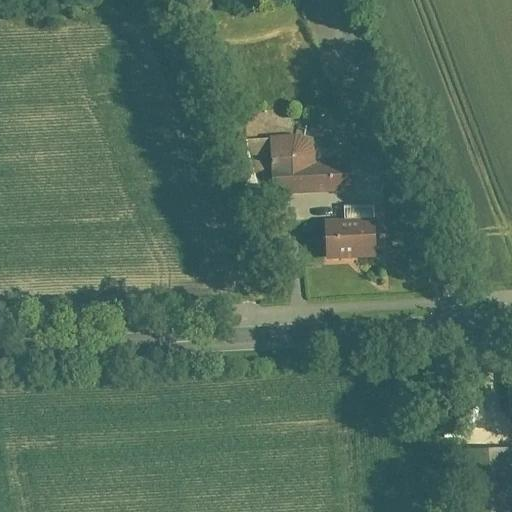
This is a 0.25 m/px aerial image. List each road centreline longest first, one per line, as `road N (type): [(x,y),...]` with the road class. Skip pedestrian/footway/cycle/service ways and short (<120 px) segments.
road 1 (tertiary): [(0,355),(467,329)]
road 2 (unclassified): [(467,329),(335,0)]
